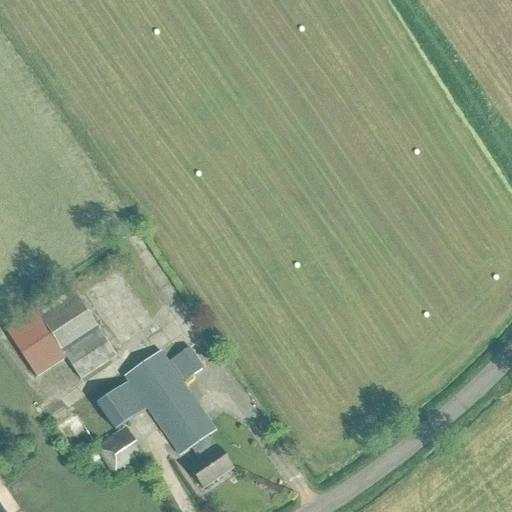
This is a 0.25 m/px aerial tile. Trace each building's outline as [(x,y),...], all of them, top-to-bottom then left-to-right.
[(35,379),(64,361),(78,381),(111,359),(71,300),(67,303),(60,292),(3,330),(35,379)] [(189,350),(178,357),(170,362),(184,383),(203,370),(189,350)] [(96,405),(115,432),(146,410),(179,457),(191,449),(199,461),(188,469),(202,491),(232,470),(218,449),(213,452),(204,440),(215,432),(160,353),(124,379),(128,384),(113,394),(96,405)] [(106,433),(93,413),(81,421),(93,441),(106,433)] [(145,460),(125,429),(94,449),(114,480),(145,460)] [(96,455),(91,458),(94,463),(99,460),(96,455)]
